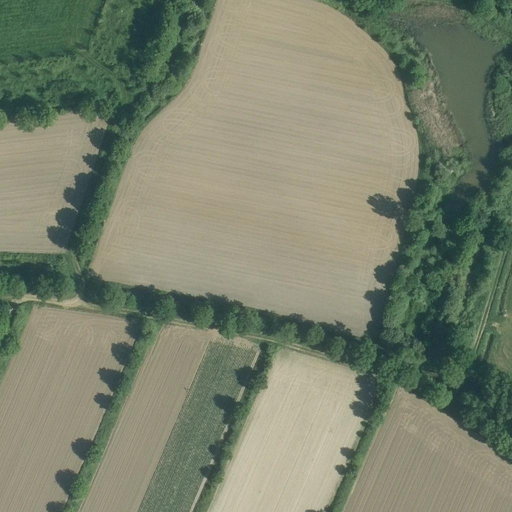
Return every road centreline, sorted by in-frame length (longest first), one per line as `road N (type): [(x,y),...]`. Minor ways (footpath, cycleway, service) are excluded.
road 1 (track): [(384,376),(156,317),(0,295)]
road 2 (track): [(384,376),(442,406),(454,403),(511,230)]
road 3 (track): [(326,511),(384,376)]
